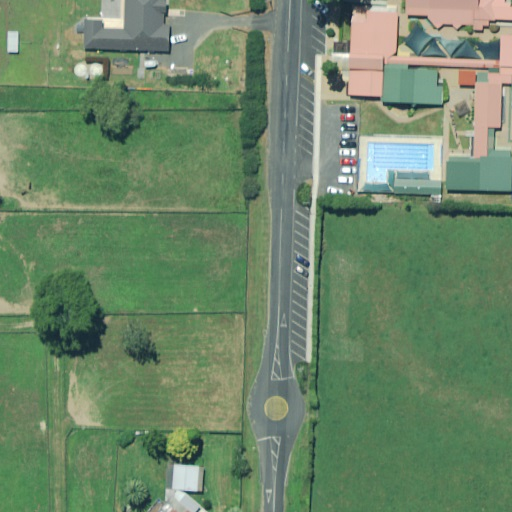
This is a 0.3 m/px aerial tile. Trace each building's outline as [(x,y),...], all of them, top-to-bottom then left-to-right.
[(171,12),(171,0),(129,0),(129,30),(106,29),(106,21),(89,21),(88,50),(174,52),(175,25),(165,25),(166,12),(171,12)] [(505,0),(397,0),(397,18),(505,21),(505,0)] [(375,104),(434,105),(434,89),(429,89),(429,71),(391,71),(392,12),(347,12),(345,98),(375,98),(375,104)] [(23,33),(12,32),(11,53),(22,53),(23,33)] [(471,85),(469,129),(495,130),(497,84),(511,84),(511,35),(494,34),(492,76),(483,76),(482,86),(471,85)] [(471,164),(438,163),(437,188),(506,191),(507,160),(471,158),(471,164)] [(430,200),(431,182),(387,180),(387,198),(430,200)] [(202,468),(178,466),(176,490),(200,492),(202,468)] [(183,511),(172,503),(164,511),(183,511)]
